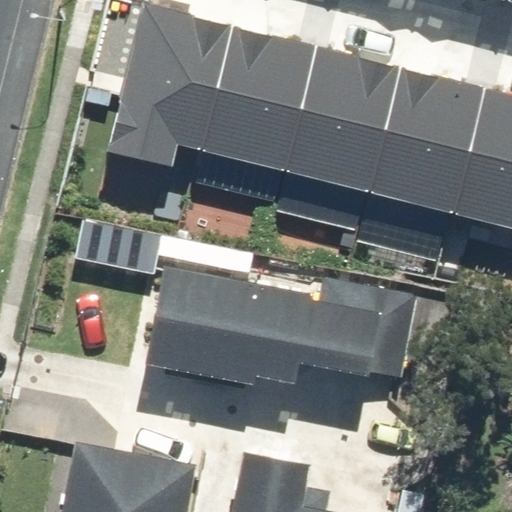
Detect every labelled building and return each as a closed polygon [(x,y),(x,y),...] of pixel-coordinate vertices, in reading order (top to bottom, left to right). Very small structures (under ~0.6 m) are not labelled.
[(511,0),(419,0),(511,20),(511,0)] [(511,236),(511,109),(118,20),(90,140),(511,236)] [(380,418),(403,301),(316,284),(311,310),(139,277),(122,368),(380,418)] [(167,511),(175,475),(58,451),(45,511),(167,511)] [(280,511),(288,470),(223,459),(214,511),(280,511)]
